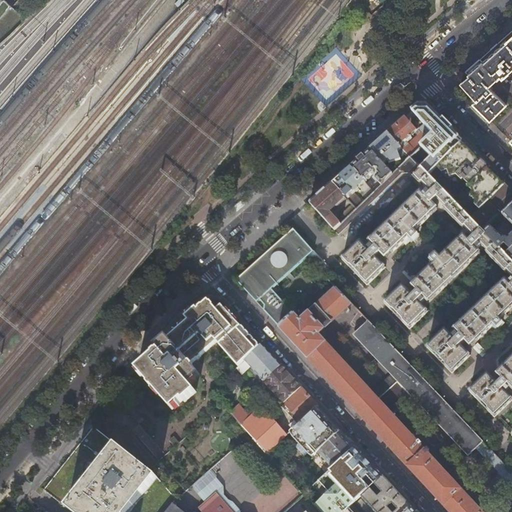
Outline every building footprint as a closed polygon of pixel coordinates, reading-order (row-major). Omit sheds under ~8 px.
[(0,0),(0,47),(25,24),(24,18),(12,8),(8,5),(2,0),(0,0)] [(12,0),(8,5),(12,8),(18,0),(12,0)] [(511,31),(466,72),(470,76),(461,83),(476,99),(474,101),(476,102),(474,104),(491,121),(507,105),(490,88),(492,86),(491,85),(498,79),(499,79),(502,77),(503,78),(511,70),(511,31)] [(417,108),(412,112),(433,136),(411,157),(429,176),(438,167),(463,142),(450,128),(429,108),(417,108)] [(403,149),(411,157),(433,136),(412,112),(401,122),(389,133),(403,149)] [(370,149),(384,165),(403,149),(389,133),(384,137),(370,149)] [(484,162),(463,142),(438,167),(442,171),(448,170),(449,176),(456,174),(462,179),(463,178),(469,184),(467,185),(472,190),(471,197),(476,198),(474,204),(480,209),(506,184),(484,162)] [(360,158),(351,166),(365,182),(374,174),(374,170),(376,169),(377,170),(379,170),(380,170),(379,171),(378,171),(378,172),(378,173),(379,173),(380,174),(377,177),(377,180),(382,185),(392,175),(387,168),(384,165),(370,149),(360,158)] [(411,157),(392,175),(382,185),(377,189),(374,192),(356,209),(346,218),(334,230),(338,234),(403,174),(411,174),(421,185),(422,185),(427,189),(422,193),(421,192),(402,209),(403,210),(388,224),(387,223),(368,241),(364,245),(360,241),(342,259),(349,266),(350,265),(351,265),(361,275),(361,277),(360,278),(367,285),(385,267),(375,257),(380,253),(385,258),(391,253),(392,253),(403,242),(407,239),(409,241),(412,239),(413,240),(419,234),(418,233),(416,231),(422,225),(433,214),(432,213),(438,208),(432,203),(437,199),(445,208),(444,209),(464,230),(465,229),(474,238),(470,242),(464,237),(459,241),(447,251),(441,257),(438,254),(437,253),(431,259),(432,260),(430,262),(432,265),(429,268),(417,279),(418,280),(412,285),(417,290),(413,295),(403,285),(384,302),(391,309),(391,308),(393,308),(403,319),(403,321),(402,321),(410,329),(428,310),(425,307),(429,303),(447,285),(446,284),(461,270),(462,271),(481,254),(480,253),(484,249),(488,253),(487,254),(507,274),(508,274),(511,277),(511,286),(506,280),(488,298),(489,299),(474,313),(473,312),(454,330),(450,334),(445,328),(426,346),(433,353),(434,352),(435,352),(445,362),(445,363),(444,364),(452,373),(471,355),(461,345),(465,341),(471,347),(477,341),(478,342),(489,331),(493,327),(496,330),(498,328),(499,328),(504,323),(504,322),(501,320),(507,314),(511,309),(511,359),(503,368),(503,369),(497,375),(502,380),(498,384),(488,374),(470,391),(476,398),(477,397),(479,398),(488,408),(489,409),(488,410),(495,418),(511,400),(511,398),(510,396),(511,393),(511,262),(505,255),(485,234),(470,219),(429,176),(411,157)] [(365,182),(351,166),(342,174),(332,183),(348,200),(356,209),(374,192),(372,190),(370,188),(355,203),(349,197),(356,191),(357,193),(359,191),(358,190),(365,183),(365,182)] [(346,201),(348,200),(332,183),(322,192),(310,203),(334,230),(346,218),(344,216),(338,222),(329,213),(335,207),(335,208),(336,208),(337,208),(338,208),(346,201)] [(511,190),(506,184),(480,209),(470,219),(485,234),(491,227),(502,216),(511,206),(511,190)] [(511,206),(502,216),(511,225),(511,234),(508,238),(503,239),(491,227),(485,234),(505,255),(511,248),(511,206)] [(424,228),(422,225),(416,231),(418,233),(424,228)] [(306,257),(312,251),(294,230),(237,281),(279,327),(293,313),(272,289),(306,257)] [(444,248),(438,254),(441,257),(447,251),(444,248)] [(306,257),(323,275),(330,268),(313,250),(306,257)] [(308,299),(313,304),(333,285),(328,280),(308,299)] [(481,511),(474,504),(504,476),(511,483),(511,481),(511,472),(491,451),(489,453),(495,460),(494,462),(494,465),(501,473),(471,500),(465,493),(427,452),(393,414),(412,396),(468,455),(482,442),(368,322),(353,335),(391,374),(372,392),(327,343),(318,334),(321,330),(350,303),(336,288),(307,315),(300,321),(293,313),(279,327),(294,343),(310,360),(410,468),(429,488),(446,506),(448,509),(450,511),(481,511)] [(167,337),(156,347),(159,351),(137,370),(172,409),(183,400),(184,402),(195,392),(190,386),(201,376),(191,365),(217,342),(238,366),(244,360),(254,351),(259,346),(222,306),(217,311),(208,301),(198,310),(196,308),(185,317),(188,320),(178,329),(174,333),(168,339),(167,337)] [(261,344),(259,346),(254,351),(244,360),(263,380),(280,364),(271,355),(261,344)] [(282,406),(301,387),(296,382),(280,364),(263,380),(263,381),(270,389),(282,406)] [(301,387),(282,406),(298,424),(316,407),(318,406),(315,403),(301,387)] [(285,436),(286,436),(264,412),(270,407),(267,404),(251,418),(239,406),(231,413),(249,433),(254,439),(267,453),(285,436)] [(328,420),(316,407),(298,424),(286,436),(285,436),(308,462),(326,445),(340,432),(328,420)] [(166,511),(173,504),(177,499),(158,477),(115,444),(94,427),(77,449),(70,457),(62,467),(52,480),(44,490),(66,507),(72,511),(166,511)] [(340,432),(326,445),(334,454),(332,456),(331,456),(325,461),(329,464),(328,465),(329,467),(330,466),(332,468),(354,448),(356,446),(353,444),(341,431),(340,432)] [(329,493),(314,506),(319,511),(353,511),(349,507),(355,501),(356,502),(381,478),(373,469),(354,448),(332,468),(319,481),(329,493)] [(363,511),(406,511),(412,507),(405,500),(383,476),(381,478),(356,502),(355,502),(363,511)] [(200,511),(232,511),(218,496),(200,511)]
